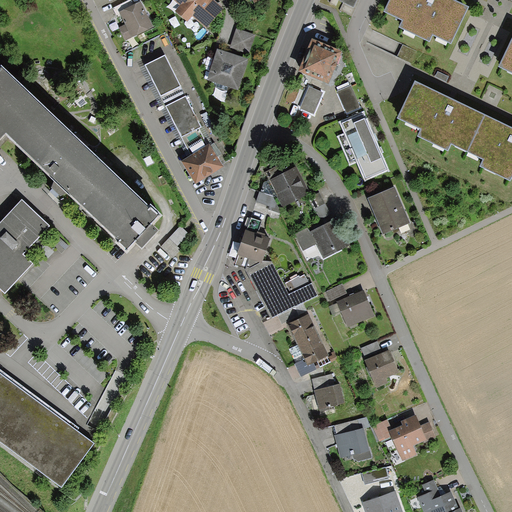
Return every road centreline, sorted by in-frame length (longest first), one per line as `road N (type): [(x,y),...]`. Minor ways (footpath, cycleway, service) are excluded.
road 1 (residential): [(259,121),(311,153),(343,197),(488,511)]
road 2 (residential): [(216,244),(87,0)]
road 3 (residential): [(349,511),(279,364),(182,322)]
road 4 (secondary): [(98,511),(182,322)]
road 5 (secondary): [(216,244),(259,121)]
road 6 (secondary): [(259,121),(306,0)]
